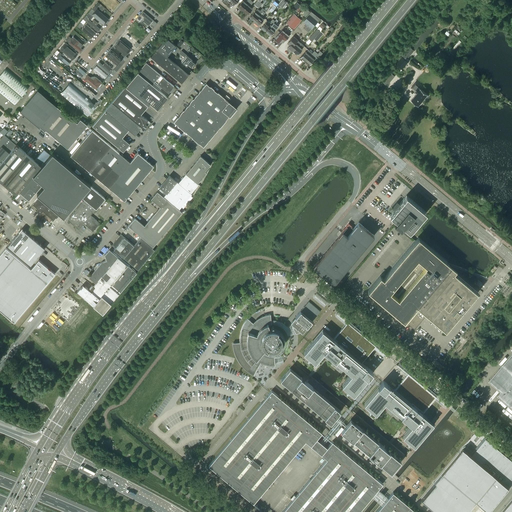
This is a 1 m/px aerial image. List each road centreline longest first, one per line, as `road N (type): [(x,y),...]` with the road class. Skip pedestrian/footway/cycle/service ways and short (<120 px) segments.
road 1 (primary): [(276,143),(120,329),(38,448)]
road 2 (primary): [(186,274),(412,0)]
road 3 (motorway): [(196,231),(40,433),(14,434)]
road 4 (unclassified): [(511,446),(301,267)]
road 5 (primary): [(57,452),(186,274)]
road 6 (tertiary): [(511,259),(345,124)]
road 7 (primary): [(393,0),(276,143)]
road 8 (residential): [(128,0),(82,57),(88,62),(140,6)]
road 9 (primary): [(186,274),(302,175)]
road 10 (motorway): [(264,113),(196,231)]
road 11 (unclassified): [(0,363),(80,261)]
road 12 (motorway): [(170,511),(57,452)]
road 13 (unclassified): [(80,261),(160,168)]
